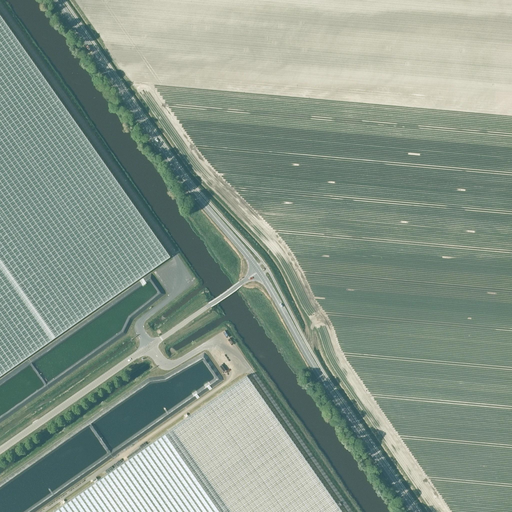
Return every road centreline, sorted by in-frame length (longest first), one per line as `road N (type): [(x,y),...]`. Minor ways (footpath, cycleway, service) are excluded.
road 1 (unknown): [(0,7),(179,268),(172,295),(140,322),(149,345)]
road 2 (primary): [(258,270),(177,172),(57,0)]
road 3 (unclassified): [(0,451),(258,270)]
road 4 (primary): [(414,511),(258,270)]
